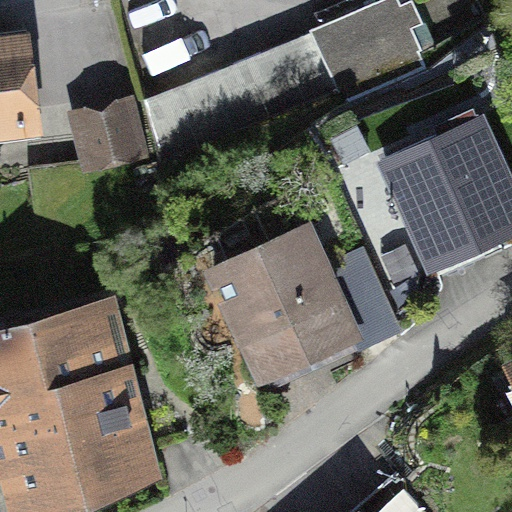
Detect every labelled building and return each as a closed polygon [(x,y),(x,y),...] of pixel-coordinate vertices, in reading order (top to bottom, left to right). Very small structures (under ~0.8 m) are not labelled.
[(362,0),(139,88),(169,163),(422,64),(405,20),(415,16),(408,0),(362,0)] [(0,126),(26,123),(16,41),(0,43),(0,126)] [(78,114),(90,163),(138,151),(126,103),(78,114)] [(511,196),(476,117),(386,158),(435,266),(511,230),(511,196)] [(76,165),(31,170),(38,229),(83,224),(76,165)] [(305,228),(214,269),(263,377),(354,336),(305,228)] [(100,305),(0,330),(0,433),(5,432),(26,511),(88,495),(85,484),(142,470),(124,398),(53,416),(47,392),(117,374),(100,305)]
